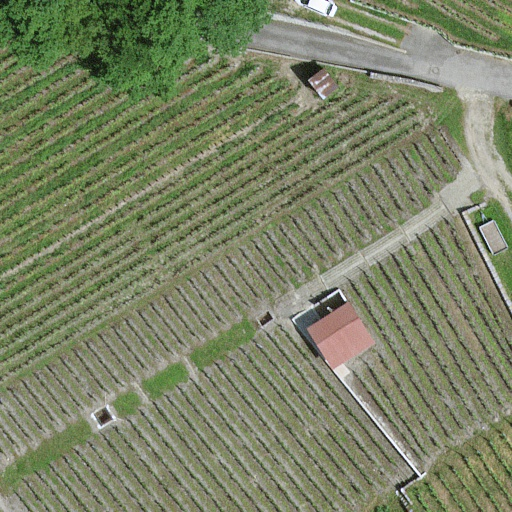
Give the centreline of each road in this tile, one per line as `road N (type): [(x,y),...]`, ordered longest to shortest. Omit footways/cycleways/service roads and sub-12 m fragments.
road 1 (unclassified): [(511,84),(130,0)]
road 2 (track): [(291,304),(494,167)]
road 3 (track): [(314,0),(423,43),(438,69)]
road 4 (track): [(480,78),(482,144),(511,197)]
